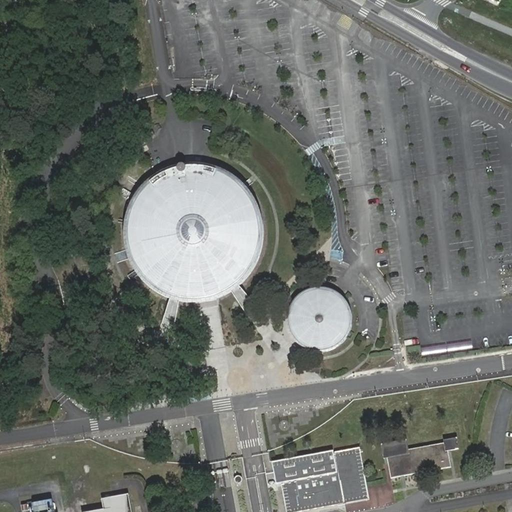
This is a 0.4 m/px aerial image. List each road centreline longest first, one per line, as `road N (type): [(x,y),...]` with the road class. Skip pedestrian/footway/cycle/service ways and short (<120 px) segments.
road 1 (unknown): [(78,427),(48,391),(34,321),(39,210),(62,151),(157,77)]
road 2 (primary): [(342,0),(490,71)]
road 3 (primary): [(490,71),(376,0)]
